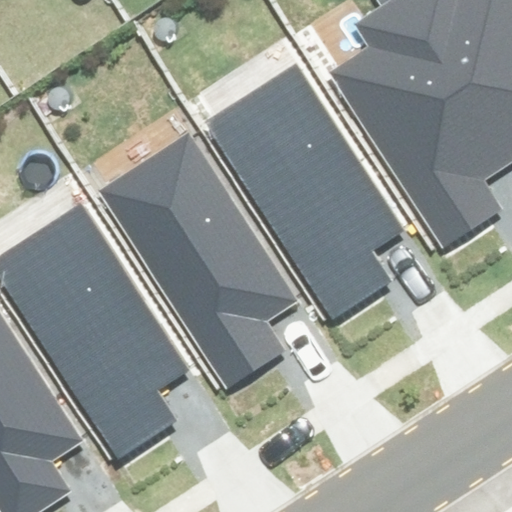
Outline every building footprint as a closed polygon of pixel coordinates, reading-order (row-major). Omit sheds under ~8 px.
[(381,52),(339,79),(443,236),(499,199),(488,182),(511,166),(511,155),(409,0),(405,0),(364,27),(381,52)] [(511,0),(409,0),(511,155),(511,0)] [(205,127),(335,323),(391,287),(373,258),(408,235),(296,67),(205,127)] [(97,194),(227,391),(283,354),(264,326),(299,303),(188,135),(97,194)] [(0,261),(0,283),(120,464),(176,428),(157,400),(192,377),(81,208),(0,261)] [(0,508),(2,511),(42,511),(71,494),(52,465),(87,442),(0,311),(0,508)]
